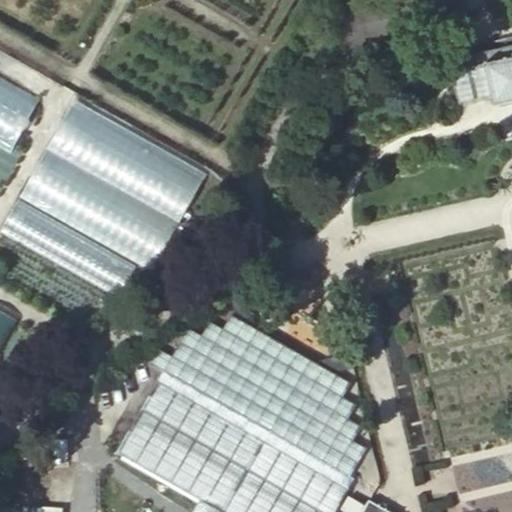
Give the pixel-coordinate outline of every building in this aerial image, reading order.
[(470,12),(466,0),(372,0),(383,36),(470,12)] [(511,45),(451,60),(459,103),(496,96),(498,104),(511,100),(511,45)] [(0,73),(0,137),(15,146),(42,96),(0,73)] [(75,106),(52,147),(179,218),(202,178),(75,106)] [(179,218),(52,147),(27,192),(154,263),(179,218)] [(27,192),(6,228),(134,300),(154,263),(27,192)] [(345,375),(226,309),(218,322),(205,315),(197,329),(184,321),(168,348),(155,342),(147,355),(166,366),(356,473),(364,460),(352,452),(360,438),(347,431),(355,417),(342,410),(350,395),(338,388),(345,375)] [(356,473),(166,366),(119,452),(225,511),(397,511),(366,497),(364,501),(359,496),(348,489),(356,473)]
